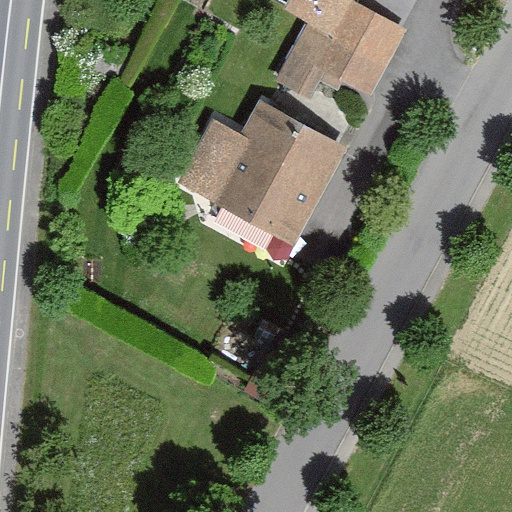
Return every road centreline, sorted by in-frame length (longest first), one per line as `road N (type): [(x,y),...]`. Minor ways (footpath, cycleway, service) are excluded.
road 1 (unclassified): [(272,511),(511,61)]
road 2 (primary): [(13,0),(0,127)]
